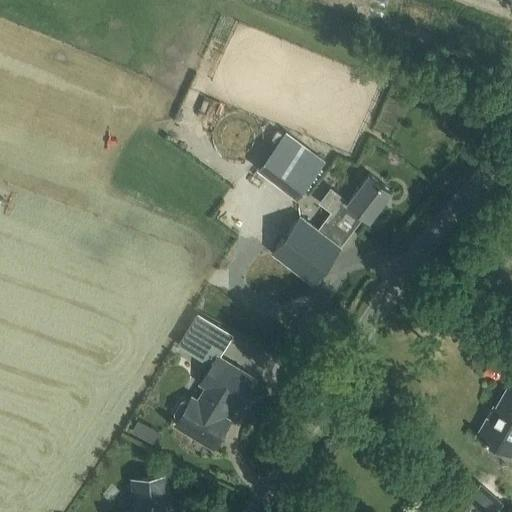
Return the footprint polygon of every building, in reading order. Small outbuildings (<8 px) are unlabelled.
[(325,161),(285,132),(258,168),(297,197),(325,161)] [(391,191),(369,174),(347,202),(348,203),(324,235),(299,215),(271,252),(313,284),(340,247),(339,246),(363,215),(369,219),(391,191)] [(231,335),(197,314),(178,345),(211,365),(201,383),(207,386),(198,402),(191,398),(188,404),(182,401),(174,415),(179,418),(175,424),(213,447),(229,421),(222,417),(231,402),(238,406),(254,379),(217,357),(231,335)] [(511,451),(511,392),(506,389),(495,408),(493,406),(477,435),(511,454),(511,451)] [(145,422),(140,431),(158,440),(162,431),(145,422)] [(165,493),(163,477),(142,479),(145,504),(137,505),(130,511),(174,511),(174,509),(178,504),(165,493)] [(225,511),(228,508),(217,499),(211,508),(216,511),(225,511)] [(481,511),(467,499),(459,511),(481,511)]
